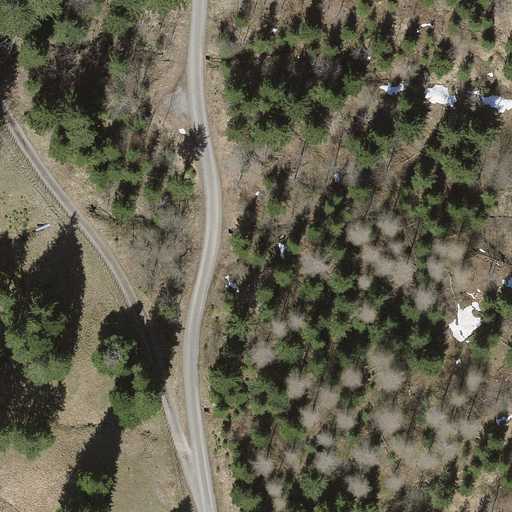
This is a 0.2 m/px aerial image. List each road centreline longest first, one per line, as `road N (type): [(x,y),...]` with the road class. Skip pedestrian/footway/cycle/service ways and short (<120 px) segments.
road 1 (track): [(190,0),(209,176),(209,271),(187,351),(204,511)]
road 2 (track): [(0,110),(111,269),(153,359),(201,511)]
